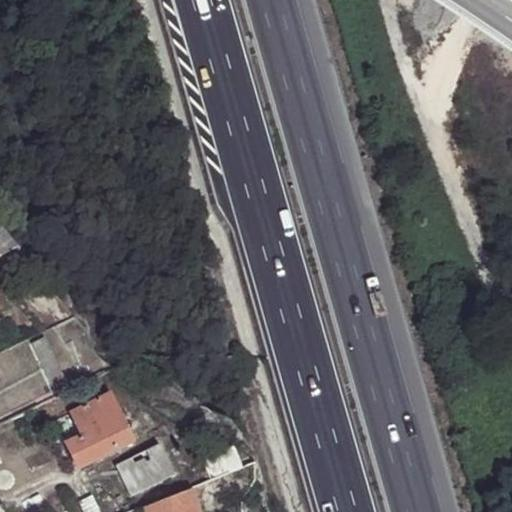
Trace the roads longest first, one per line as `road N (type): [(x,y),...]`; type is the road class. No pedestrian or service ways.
road 1 (motorway): [(419,511),(272,0)]
road 2 (motorway): [(203,0),(349,511)]
road 3 (track): [(511,340),(383,0)]
